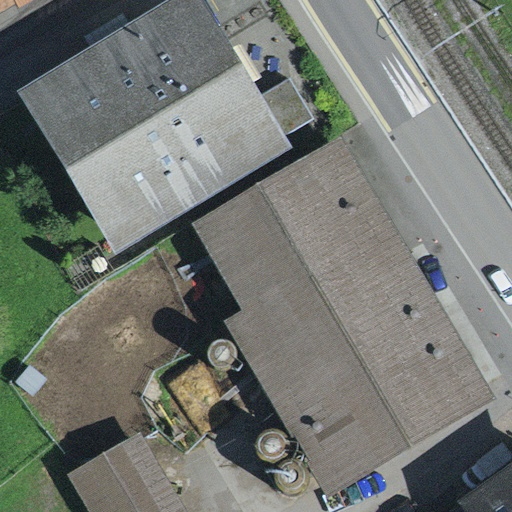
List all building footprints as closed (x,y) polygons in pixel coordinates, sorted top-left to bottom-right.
[(122,238),(270,149),(269,147),(313,120),(288,79),(244,106),(185,8),(37,98),(122,238)] [(290,307),(293,313),(388,260),(333,166),(220,232),(264,307),(270,319),(290,307)] [(333,470),(466,393),(388,260),(293,313),(290,307),(270,319),(252,332),(333,470)] [(76,478),(95,511),(176,511),(136,443),(76,478)] [(511,511),(511,471),(466,504),(470,509),(468,511),(511,511)]
